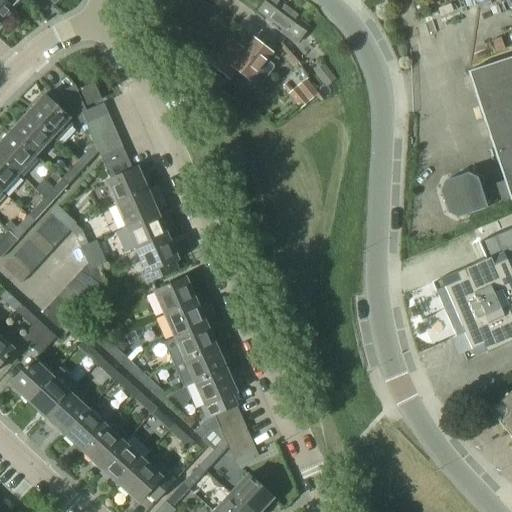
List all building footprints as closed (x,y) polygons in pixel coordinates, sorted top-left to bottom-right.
[(18,0),(0,0),(0,20),(19,0),(18,0)] [(279,32),(296,44),(306,30),(306,29),(306,27),(305,26),(299,21),(302,17),(278,0),(266,0),(258,11),(282,28),(279,32)] [(415,12),(426,8),(423,0),(412,0),(411,1),(415,12)] [(266,59),(269,56),(271,53),(253,38),(244,49),(234,40),(212,66),(229,80),(237,70),(249,81),(250,80),(256,85),(258,85),(273,66),(273,65),(266,59)] [(447,211),(457,216),(486,206),(486,205),(509,197),(510,199),(511,197),(511,54),(467,70),(503,179),(480,187),(476,176),(467,171),(444,179),(440,189),(447,211)] [(323,66),(315,73),(326,87),(334,81),(323,66)] [(307,80),(293,90),(287,82),(282,86),(289,94),(288,94),(300,108),(318,94),(307,80)] [(91,83),(76,90),(79,97),(84,108),(98,102),(91,83)] [(74,86),(60,92),(65,104),(79,97),(76,90),(74,86)] [(50,138),(51,137),(58,142),(71,127),(67,119),(42,96),(25,115),(50,138)] [(83,125),(105,116),(100,105),(78,114),(83,125)] [(25,115),(8,134),(33,156),(50,138),(25,115)] [(83,125),(88,136),(109,127),(105,116),(83,125)] [(88,136),(92,145),(93,148),(114,138),(109,127),(88,136)] [(8,134),(0,142),(0,159),(16,174),(33,156),(8,134)] [(119,149),(114,138),(93,148),(95,153),(98,158),(119,149)] [(92,145),(76,162),(82,167),(95,153),(93,148),(92,145)] [(124,160),(119,149),(98,158),(102,169),(124,160)] [(0,159),(0,192),(16,174),(0,159)] [(113,206),(144,192),(134,169),(129,171),(124,160),(102,169),(107,180),(103,183),(113,206)] [(61,179),(59,181),(65,186),(82,167),(76,162),(69,170),(64,165),(56,174),(61,179)] [(44,197),(43,199),(49,204),(65,186),(59,181),(51,190),(47,187),(43,191),(38,186),(35,189),(44,197)] [(113,206),(123,228),(154,214),(144,192),(113,206)] [(43,199),(26,217),(31,223),(49,204),(43,199)] [(58,206),(51,213),(68,229),(72,225),(75,224),(58,206)] [(51,213),(42,223),(60,239),(69,230),(68,229),(51,213)] [(123,228),(133,251),(164,237),(154,214),(123,228)] [(8,231),(6,233),(15,241),(31,223),(26,217),(11,233),(8,231)] [(42,223),(34,231),(53,248),(60,239),(42,223)] [(72,233),(78,248),(88,244),(82,231),(75,224),(72,225),(68,229),(69,230),(72,233)] [(474,291),(511,274),(511,225),(479,240),(486,258),(440,278),(443,285),(435,289),(452,328),(460,325),(463,332),(480,325),(479,324),(480,323),(478,318),(477,318),(471,306),(475,304),(473,300),(477,298),(474,291)] [(34,231),(26,240),(44,257),(53,248),(34,231)] [(0,257),(15,241),(6,233),(0,240),(0,257)] [(164,237),(133,251),(143,274),(139,276),(143,285),(174,271),(170,262),(174,260),(164,237)] [(26,240),(18,249),(36,265),(44,257),(26,240)] [(78,248),(85,264),(88,271),(98,267),(88,244),(78,248)] [(18,249),(10,258),(28,275),(36,265),(18,249)] [(19,284),(28,275),(10,258),(1,267),(19,284)] [(85,264),(72,278),(90,294),(96,288),(88,271),(85,264)] [(108,291),(98,267),(88,271),(96,288),(90,294),(85,300),(88,303),(99,295),(108,291)] [(463,332),(459,334),(463,342),(460,344),(466,359),(511,338),(511,274),(474,291),(477,298),(473,300),(475,304),(471,306),(477,318),(478,318),(480,323),(479,324),(480,325),(463,332)] [(72,278),(64,287),(82,303),(85,300),(90,294),(72,278)] [(151,292),(161,316),(193,302),(182,278),(151,292)] [(64,287),(56,296),(74,312),(82,303),(64,287)] [(20,305),(1,288),(0,289),(0,297),(15,311),(20,305)] [(74,312),(56,296),(39,314),(57,331),(74,312)] [(161,316),(172,339),(203,325),(193,302),(161,316)] [(29,347),(45,329),(36,321),(20,338),(29,347)] [(172,339),(182,361),(213,348),(203,325),(172,339)] [(54,338),(45,329),(29,347),(38,355),(54,338)] [(106,352),(111,346),(93,329),(87,335),(106,352)] [(0,362),(12,349),(0,338),(0,362)] [(96,363),(101,357),(83,340),(77,346),(96,363)] [(106,352),(124,368),(129,363),(111,346),(106,352)] [(182,361),(192,385),(223,370),(213,348),(182,361)] [(96,363),(114,379),(119,374),(101,357),(96,363)] [(8,385),(27,402),(50,377),(31,360),(8,385)] [(124,368),(142,385),(147,379),(129,363),(124,368)] [(193,432),(201,440),(209,431),(216,428),(216,427),(211,416),(233,406),(228,395),(232,393),(223,370),(192,385),(202,406),(207,418),(193,432)] [(114,379),(132,396),(137,390),(119,374),(114,379)] [(27,402),(45,419),(68,394),(50,377),(27,402)] [(166,396),(147,379),(142,385),(161,403),(166,398),(167,397),(166,396)] [(183,388),(166,396),(167,397),(166,398),(180,411),(184,406),(190,398),(186,387),(183,388)] [(511,388),(494,404),(493,414),(511,436),(511,388)] [(132,396),(151,413),(156,407),(137,390),(132,396)] [(45,419),(63,435),(86,410),(68,394),(45,419)] [(238,417),(233,406),(211,416),(216,427),(238,417)] [(151,413),(168,429),(174,424),(156,407),(151,413)] [(63,435),(81,452),(104,427),(86,410),(63,435)] [(243,428),(238,417),(216,427),(216,428),(218,430),(221,438),(243,428)] [(193,442),(174,424),(168,429),(188,448),(193,442)] [(81,452),(99,469),(122,444),(104,427),(81,452)] [(201,440),(205,444),(218,430),(216,428),(209,431),(201,440)] [(248,439),(243,428),(221,438),(225,448),(227,446),(228,447),(248,439)] [(213,450),(198,466),(204,472),(225,448),(221,438),(218,430),(205,444),(213,450)] [(253,450),(248,439),(228,447),(232,459),(253,450)] [(99,469),(118,486),(140,461),(122,444),(99,469)] [(255,450),(232,459),(235,466),(258,456),(255,450)] [(140,461),(118,486),(136,503),(146,492),(156,501),(174,481),(164,472),(159,478),(140,461)] [(198,466),(181,484),(187,490),(204,472),(198,466)] [(245,475),(228,494),(247,511),(256,511),(270,497),(245,475)] [(181,484),(163,503),(172,511),(174,508),(172,507),(187,490),(181,484)] [(247,511),(228,494),(211,511),(247,511)] [(170,511),(172,511),(163,503),(154,511),(170,511)]
